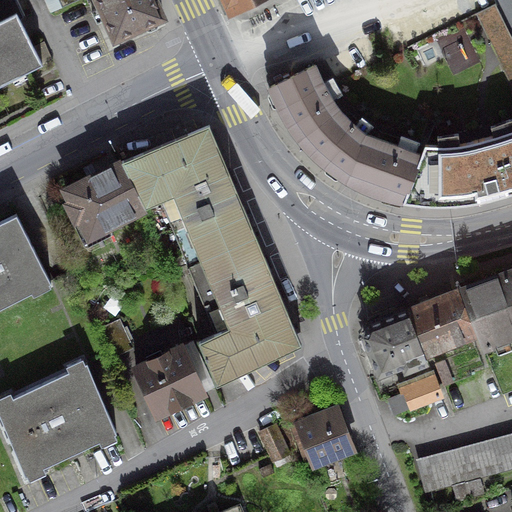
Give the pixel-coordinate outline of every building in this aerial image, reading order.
[(22,0),(0,0),(0,22),(27,10),(22,0)] [(162,17),(154,0),(97,0),(115,38),(162,17)] [(225,0),(228,5),(238,8),(254,0),(225,0)] [(0,112),(74,75),(47,22),(21,36),(12,18),(0,23),(0,112)] [(340,110),(315,65),(267,89),(297,143),(346,187),(402,207),(422,156),(366,136),(340,110)] [(208,126),(59,193),(85,246),(173,199),(230,330),(197,343),(216,387),(302,347),(208,126)] [(426,146),(422,156),(402,207),(476,206),(511,195),(511,128),(511,129),(466,143),(426,146)] [(18,214),(0,222),(0,317),(54,293),(18,214)] [(511,262),(374,318),(407,400),(511,357),(511,262)] [(184,348),(139,366),(158,412),(203,393),(184,348)] [(85,369),(0,404),(0,414),(26,478),(115,442),(85,369)]
